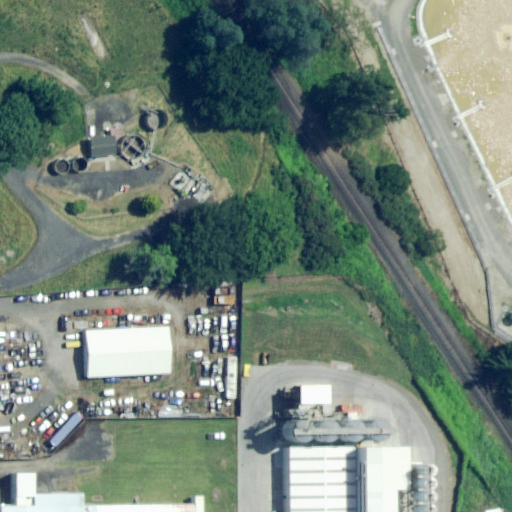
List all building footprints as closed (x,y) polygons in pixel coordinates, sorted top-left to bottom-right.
[(120,157),(122,159),(124,160),(126,161),(129,162),(131,162),(134,162),(136,161),(138,160),(140,158),(142,156),(143,154),(144,152),(145,149),(145,147),(145,144),(144,142),(143,140),(141,138),(139,136),(137,135),(135,134),(132,133),(130,133),(119,121),(103,135),(82,136),(83,156),(106,155),(112,162),(118,155),(120,157)] [(164,337),(71,337),(71,386),(164,386),(164,337)] [(308,458),(312,458),(315,457),(319,455),(321,452),(321,449),(321,445),(320,442),(318,439),(315,437),(312,436),(308,436),(305,438),(302,440),(300,443),(300,447),(300,451),(302,454),(305,456),(308,458)] [(346,451),(348,455),(350,458),(354,460),(357,461),(361,461),(364,460),(367,458),(370,454),(371,450),(371,446),(369,442),(366,439),(362,437),(358,436),(354,437),(350,439),(347,443),(346,447),(346,451)] [(284,458),(287,457),(290,455),(292,452),(293,449),(293,446),(292,443),(290,441),(287,439),(284,438),(281,438),(278,439),(276,442),(274,444),(273,447),(274,451),(275,454),(278,456),(281,457),(284,458)] [(323,453),(325,456),(327,459),(331,460),(335,461),(339,460),(342,458),(344,455),(345,452),(345,448),(344,445),(342,442),(339,440),(335,439),(332,439),(328,440),(326,442),(324,446),(323,449),(323,453)] [(327,459),(268,458),(267,511),(379,511),(380,458),(367,458),(364,460),(361,461),(357,461),(354,460),(350,458),(342,458),(339,460),(335,461),(331,460),(327,459)] [(0,511),(178,511),(178,510),(68,510),(68,495),(23,495),(23,473),(0,472),(0,511)]
